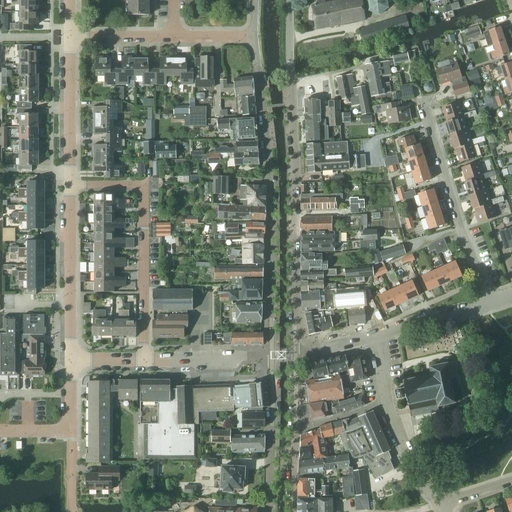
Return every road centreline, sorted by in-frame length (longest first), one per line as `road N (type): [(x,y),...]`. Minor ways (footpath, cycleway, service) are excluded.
road 1 (residential): [(296,356),(286,0)]
road 2 (residential): [(252,34),(271,167),(271,357)]
road 3 (residential): [(146,357),(145,183),(72,185)]
road 4 (residential): [(492,304),(422,99)]
road 5 (tertiary): [(70,358),(72,185)]
road 6 (residential): [(268,511),(271,357)]
road 7 (tertiary): [(72,185),(70,38)]
road 8 (tertiary): [(146,357),(271,357)]
road 9 (tertiary): [(376,337),(492,304)]
